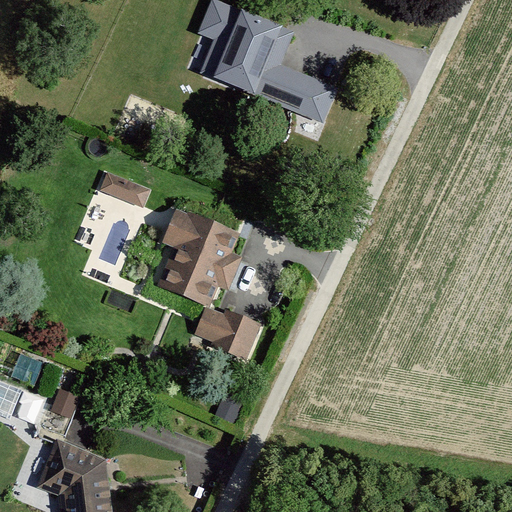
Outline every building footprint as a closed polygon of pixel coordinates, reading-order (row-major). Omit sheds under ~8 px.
[(283,66),(296,28),(217,0),(210,0),(199,33),(214,38),(201,76),(328,120),(340,86),(283,66)] [(148,205),(153,185),(106,173),(101,193),(148,205)] [(177,253),(162,290),(211,311),(219,291),(229,296),(244,261),(232,256),(240,237),(178,211),(163,247),(177,253)] [(260,329),(228,315),(224,323),(206,315),(194,341),(245,363),(260,329)] [(0,403),(3,404),(11,384),(0,379),(0,403)] [(111,511),(106,466),(58,447),(38,491),(60,499),(61,511),(111,511)]
